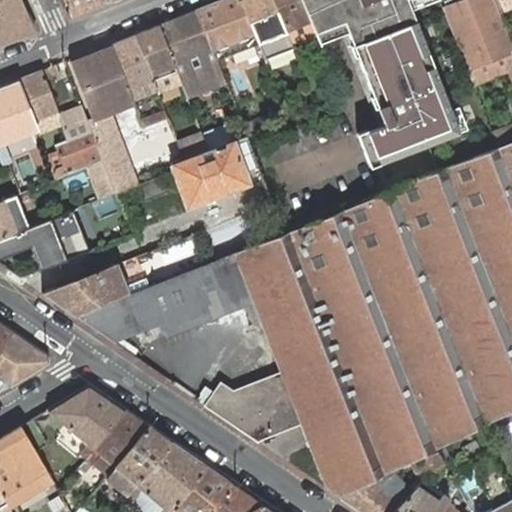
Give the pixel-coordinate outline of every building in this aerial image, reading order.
[(0,0),(0,43),(34,30),(21,0),(0,0)] [(64,0),(72,17),(107,3),(105,0),(64,0)] [(249,70),(269,62),(268,60),(263,49),(240,0),(222,0),(196,11),(213,52),(238,41),(249,70)] [(268,60),(293,48),(291,43),(289,38),(273,0),(240,0),(263,49),(268,60)] [(314,33),(299,0),(273,0),(289,38),(291,43),(314,33)] [(320,45),(345,35),(330,0),(299,0),(314,33),(320,45)] [(405,74),(372,0),(330,0),(345,35),(368,88),(385,125),(357,136),(371,167),(452,135),(460,132),(453,115),(444,118),(423,68),(405,74)] [(423,68),(394,0),(372,0),(405,74),(423,68)] [(437,0),(394,0),(423,68),(444,118),(453,115),(424,39),(450,28),(437,0)] [(511,29),(503,9),(499,0),(472,0),(449,10),(450,13),(446,15),(452,27),(468,63),(465,64),(472,80),(509,66),(511,74),(511,29)] [(511,0),(499,0),(503,9),(511,5),(511,0)] [(189,99),(228,84),(217,59),(213,52),(196,11),(158,25),(179,74),(181,78),(182,83),(189,99)] [(179,74),(158,25),(135,34),(157,88),(157,89),(158,93),(182,83),(181,78),(179,74)] [(157,88),(135,34),(111,43),(133,98),(157,88)] [(114,191),(117,190),(135,183),(106,112),(135,101),(133,98),(111,43),(68,60),(91,118),(87,119),(90,129),(102,159),(114,191)] [(41,69),(16,79),(35,126),(38,133),(47,130),(42,117),(57,111),(41,69)] [(0,84),(0,139),(35,126),(16,79),(0,84)] [(56,177),(102,159),(90,129),(87,119),(81,106),(58,114),(66,139),(56,143),(58,148),(52,151),(55,159),(61,156),(63,162),(58,164),(54,172),(56,177)] [(145,127),(168,118),(165,109),(142,118),(145,127)] [(495,135),(499,144),(511,139),(511,120),(492,128),(495,135)] [(178,142),(184,157),(210,148),(203,131),(178,142)] [(250,181),(261,176),(245,134),(234,138),(250,181)] [(189,205),(250,181),(234,138),(210,148),(184,157),(172,162),(174,168),(189,205)] [(13,230),(22,226),(10,195),(2,198),(13,230)] [(0,234),(13,230),(2,198),(0,199),(0,234)] [(22,226),(39,268),(95,246),(78,205),(22,226)] [(44,292),(75,313),(130,292),(118,263),(44,292)] [(0,346),(10,332),(0,324),(0,346)] [(48,357),(10,332),(0,346),(0,389),(1,390),(47,362),(48,357)] [(85,457),(125,410),(88,385),(47,410),(85,443),(79,452),(85,457)] [(112,469),(148,426),(125,410),(85,457),(89,462),(92,460),(108,473),(112,469)] [(31,419),(19,427),(33,450),(46,442),(31,419)] [(129,492),(171,442),(148,426),(112,469),(126,482),(123,486),(129,492)] [(43,486),(52,480),(33,450),(19,427),(0,438),(0,491),(9,506),(18,500),(11,490),(37,474),(43,486)] [(168,511),(207,467),(171,442),(129,492),(128,493),(151,511),(168,511)] [(445,460),(439,450),(409,464),(421,483),(424,481),(445,460)] [(168,511),(208,511),(232,484),(207,467),(168,511)] [(18,500),(43,486),(37,474),(11,490),(18,500)] [(392,511),(411,494),(391,474),(343,497),(365,511),(392,511)] [(424,481),(421,483),(411,494),(392,511),(441,511),(449,502),(455,493),(451,489),(444,495),(442,494),(437,500),(425,490),(430,485),(424,481)] [(249,511),(262,504),(232,484),(208,511),(249,511)] [(437,500),(442,494),(430,485),(425,490),(437,500)] [(0,511),(12,511),(9,506),(0,491),(0,511)] [(511,511),(511,496),(511,497),(484,511),(511,511)] [(462,511),(449,502),(441,511),(462,511)]
